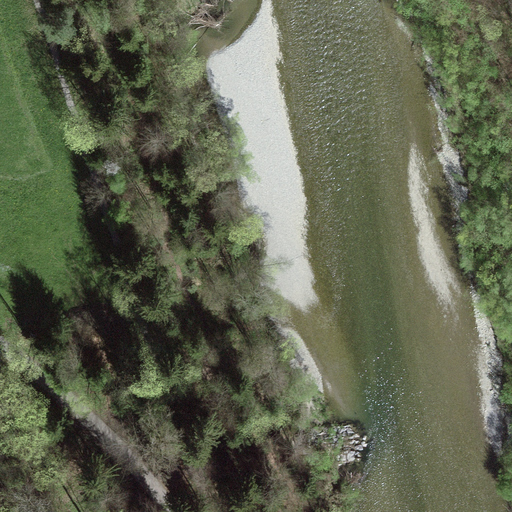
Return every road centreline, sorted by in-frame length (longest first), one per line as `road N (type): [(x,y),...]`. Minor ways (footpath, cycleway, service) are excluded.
road 1 (track): [(213,511),(37,0)]
road 2 (unclassified): [(0,345),(86,414),(178,511)]
road 3 (track): [(463,0),(511,149)]
